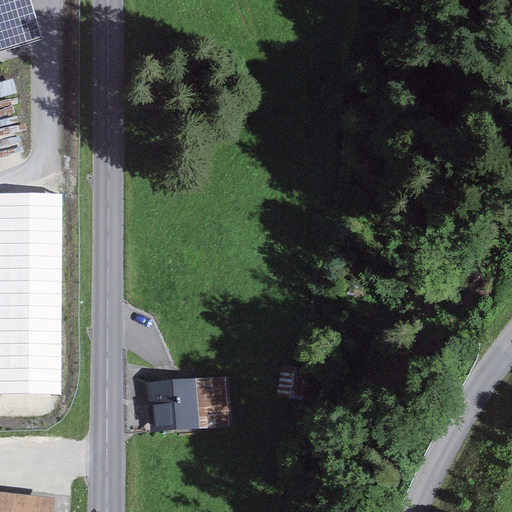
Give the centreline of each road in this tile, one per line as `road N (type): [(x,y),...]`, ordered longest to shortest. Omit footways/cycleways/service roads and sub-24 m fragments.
road 1 (secondary): [(107,0),(107,511)]
road 2 (tertiary): [(413,511),(469,401),(511,341)]
